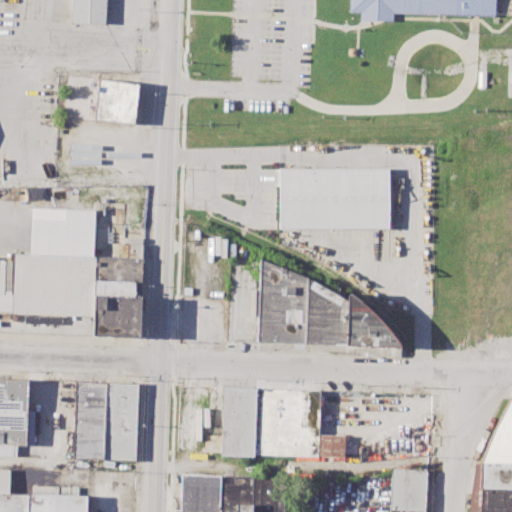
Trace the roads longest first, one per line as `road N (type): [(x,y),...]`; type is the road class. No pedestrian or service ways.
road 1 (residential): [(511,377),(0,359)]
road 2 (residential): [(169,0),(153,511)]
road 3 (residential): [(444,374),(454,395),(451,511)]
